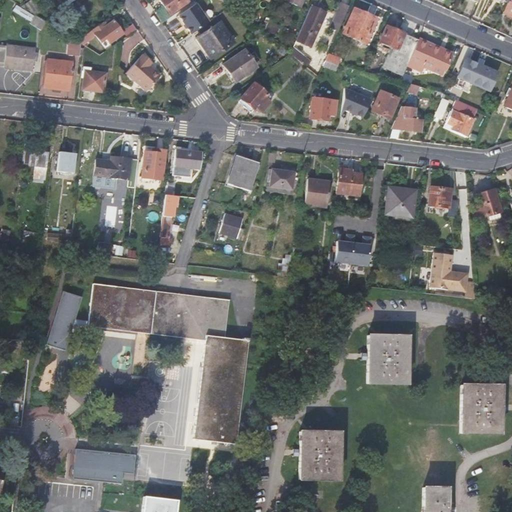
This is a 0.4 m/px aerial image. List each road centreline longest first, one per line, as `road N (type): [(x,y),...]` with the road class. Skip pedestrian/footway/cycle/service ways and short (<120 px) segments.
road 1 (residential): [(511,365),(467,323),(408,314),(360,320),(334,380),(288,424),(269,511)]
road 2 (residential): [(223,132),(473,162),(511,152)]
road 3 (residential): [(0,106),(223,132)]
road 4 (residential): [(223,132),(130,0)]
road 5 (residential): [(179,272),(223,132)]
road 6 (residential): [(511,51),(393,0)]
road 7 (unknown): [(178,265),(178,283),(239,290),(238,334)]
